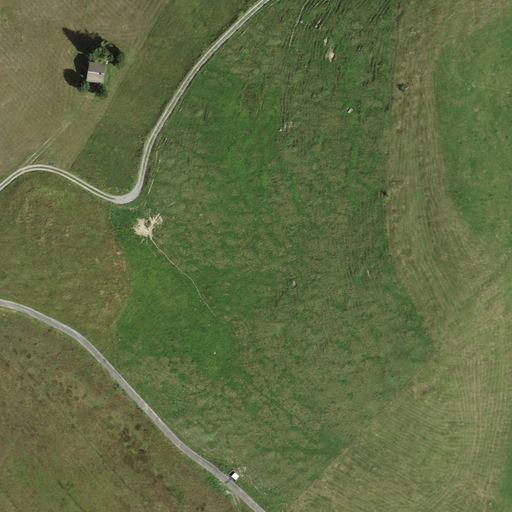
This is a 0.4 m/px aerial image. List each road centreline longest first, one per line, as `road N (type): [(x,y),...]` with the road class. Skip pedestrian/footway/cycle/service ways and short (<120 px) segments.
road 1 (track): [(267,0),(193,72),(147,149),(133,196),(112,198),(34,167),(0,184)]
road 2 (unclassified): [(0,302),(82,339),(174,439),(262,511)]
